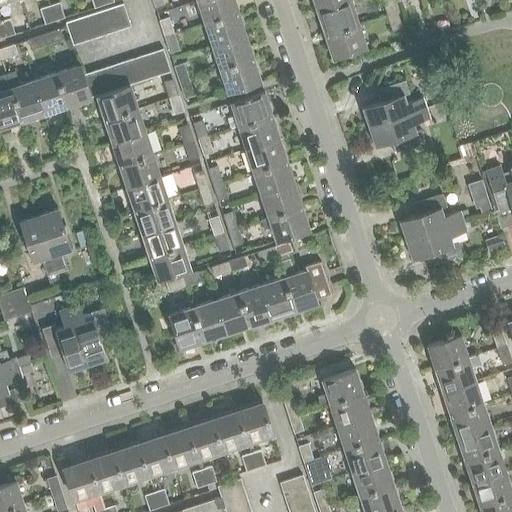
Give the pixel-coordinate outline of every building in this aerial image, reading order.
[(237,12),(232,0),(196,0),(195,1),(202,24),(237,12)] [(349,1),(348,0),(311,0),(315,12),(349,1)] [(380,0),(386,14),(395,11),(391,0),(380,0)] [(315,12),(323,35),(356,24),(349,1),(315,12)] [(54,20),(64,17),(59,2),(49,5),(54,20)] [(122,4),(110,7),(117,30),(129,26),(122,4)] [(54,20),(49,5),(39,8),(44,24),(54,20)] [(110,7),(98,11),(106,34),(117,30),(110,7)] [(98,11),(87,15),(94,38),(106,34),(98,11)] [(400,28),(395,11),(386,14),(391,31),(400,28)] [(244,35),(237,12),(202,24),(210,46),(244,35)] [(94,38),(87,15),(75,18),(83,41),(94,38)] [(164,36),(174,33),(168,17),(159,20),(164,36)] [(63,22),(65,27),(71,45),(83,41),(75,18),(63,22)] [(0,22),(4,37),(14,34),(10,19),(0,21),(0,22)] [(364,47),(356,24),(323,35),(330,58),(364,47)] [(62,39),(59,29),(43,34),(46,44),(62,39)] [(174,33),(164,36),(169,53),(179,49),(174,33)] [(46,44),(43,34),(27,40),(30,49),(46,44)] [(244,35),(210,46),(217,69),(251,57),(244,35)] [(17,54),(14,44),(0,48),(0,57),(1,59),(17,54)] [(161,48),(150,52),(157,75),(169,71),(161,48)] [(150,52),(138,56),(146,79),(157,75),(150,52)] [(138,56),(127,59),(134,83),(146,79),(138,56)] [(251,57),(217,69),(225,92),(259,81),(251,57)] [(123,86),(128,85),(134,83),(127,59),(115,63),(123,86)] [(179,82),(189,79),(183,62),(174,66),(179,82)] [(115,63),(104,67),(111,90),(123,86),(115,63)] [(54,72),(65,106),(88,98),(81,74),(77,65),(54,72)] [(111,90),(104,67),(92,71),(100,94),(111,90)] [(4,74),(19,121),(42,113),(31,80),(18,84),(14,71),(4,74)] [(81,74),(88,98),(95,96),(100,94),(92,71),(81,74)] [(54,72),(31,80),(42,113),(65,106),(54,72)] [(0,89),(0,90),(0,127),(19,121),(4,74),(0,75),(0,89)] [(168,98),(178,95),(172,78),(163,81),(168,98)] [(189,79),(179,82),(184,98),(194,95),(189,79)] [(366,127),(423,108),(419,99),(404,104),(401,96),(407,94),(402,81),(374,90),(378,102),(359,109),(366,127)] [(103,119),(136,108),(128,85),(123,86),(111,90),(100,94),(95,96),(103,119)] [(229,103),(236,126),(270,115),(263,91),(229,103)] [(183,111),(178,95),(168,98),(173,114),(183,111)] [(143,131),(136,108),(103,119),(110,142),(143,131)] [(426,118),(423,108),(366,127),(372,146),(391,140),(395,152),(423,143),(419,129),(413,131),(410,124),(426,118)] [(270,115),(236,126),(244,149),(278,138),(270,115)] [(192,123),(198,139),(207,136),(202,120),(192,123)] [(183,143),(192,140),(187,124),(178,127),(183,143)] [(151,154),(143,131),(110,142),(117,165),(151,154)] [(212,152),(207,136),(198,139),(203,155),(212,152)] [(278,138),(244,149),(251,171),(285,160),(278,138)] [(198,156),(192,140),(183,143),(188,159),(198,156)] [(158,177),(151,154),(117,165),(125,187),(158,177)] [(293,183),(285,160),(251,171),(259,194),(293,183)] [(511,213),(511,161),(505,164),(511,180),(503,183),(498,167),(485,171),(498,210),(510,206),(511,213)] [(207,168),(213,184),(222,181),(217,165),(207,168)] [(192,173),(198,189),(208,186),(202,170),(192,173)] [(166,199),(158,177),(125,187),(132,210),(166,199)] [(227,197),(222,181),(213,184),(218,201),(227,197)] [(300,205),(293,183),(259,194),(266,216),(300,205)] [(203,206),(212,203),(213,202),(208,186),(198,189),(203,206)] [(397,221),(403,240),(461,221),(457,211),(441,216),(438,208),(444,206),(440,194),(411,203),(415,215),(397,221)] [(481,213),(491,209),(486,194),(476,198),(481,213)] [(173,222),(166,199),(132,210),(140,233),(173,222)] [(308,229),(300,205),(266,216),(274,240),(308,229)] [(55,208),(36,215),(55,272),(65,269),(60,254),(69,251),(55,208)] [(228,230),(237,227),(232,211),(223,214),(228,230)] [(45,275),(55,272),(36,215),(17,221),(31,263),(40,260),(45,275)] [(213,235),(223,232),(218,215),(208,219),(213,235)] [(461,221),(403,240),(409,259),(428,253),(432,265),(461,256),(456,242),(450,244),(448,236),(464,231),(461,221)] [(181,245),(173,222),(140,233),(147,256),(181,245)] [(237,227),(228,230),(233,246),(242,243),(237,227)] [(228,248),(223,232),(213,235),(218,251),(228,248)] [(489,251),(504,246),(500,234),(485,239),(489,251)] [(303,270),(295,273),(288,252),(292,251),(289,241),(273,246),(276,256),(283,277),(281,277),(292,311),(315,303),(314,299),(324,296),(329,294),(328,292),(329,292),(318,261),(302,266),(303,270)] [(189,268),(181,245),(147,256),(155,279),(189,268)] [(273,246),(256,252),(259,262),(276,256),(273,246)] [(242,256),(226,261),(230,271),(246,266),(242,256)] [(230,271),(226,261),(210,266),(213,276),(230,271)] [(201,280),(197,271),(181,276),(184,286),(201,280)] [(55,272),(46,275),(50,286),(59,283),(55,272)] [(184,286),(181,276),(165,281),(168,291),(184,286)] [(292,311),(281,277),(258,285),(269,319),(292,311)] [(269,319),(258,285),(235,293),(246,326),(269,319)] [(0,307),(27,299),(23,287),(0,294),(0,307)] [(246,326),(235,293),(212,300),(224,334),(246,326)] [(0,307),(0,310),(3,319),(3,320),(31,311),(27,299),(0,307)] [(224,334),(212,300),(190,308),(201,341),(224,334)] [(77,305),(67,308),(86,366),(105,360),(99,341),(111,338),(101,309),(88,313),(90,319),(83,321),(77,305)] [(67,372),(86,366),(67,308),(57,311),(62,327),(55,330),(53,324),(40,328),(49,357),(61,354),(67,372)] [(201,341),(190,308),(167,315),(178,349),(201,341)] [(496,348),(505,345),(500,329),(490,332),(496,348)] [(425,345),(433,369),(466,358),(458,334),(425,345)] [(501,364),(510,361),(505,345),(496,348),(501,364)] [(474,356),(466,358),(433,369),(440,392),(474,381),(469,368),(477,365),(474,356)] [(16,368),(19,376),(32,371),(28,357),(14,361),(16,368)] [(0,372),(16,368),(14,361),(13,358),(0,361),(0,372)] [(19,378),(19,376),(16,368),(0,372),(0,406),(15,402),(11,389),(5,391),(3,383),(19,378)] [(321,406),(327,403),(362,392),(354,368),(320,380),(324,393),(317,395),(321,406)] [(481,404),(474,381),(440,392),(448,415),(481,404)] [(369,415),(362,392),(327,403),(335,427),(369,415)] [(282,400),(288,417),(297,414),(292,397),(282,400)] [(259,399),(235,407),(246,443),(271,435),(259,399)] [(489,426),(481,404),(448,415),(455,438),(489,426)] [(235,407),(209,416),(222,451),(246,443),(235,407)] [(302,430),(297,414),(288,417),(293,433),(302,430)] [(377,438),(369,415),(335,427),(343,449),(377,438)] [(209,416),(184,424),(197,459),(222,451),(209,416)] [(184,424),(160,432),(172,467),(197,459),(184,424)] [(496,449),(489,426),(455,438),(463,460),(496,449)] [(160,432),(135,440),(148,476),(172,467),(160,432)] [(384,461),(377,438),(343,449),(350,472),(384,461)] [(135,440),(112,448),(124,483),(148,476),(135,440)] [(297,446),(303,462),(312,459),(307,443),(297,446)] [(112,448),(87,456),(99,492),(124,483),(112,448)] [(504,472),(496,449),(463,460),(471,483),(504,472)] [(255,468),(265,465),(260,450),(250,453),(255,468)] [(255,468),(250,453),(240,456),(245,471),(255,468)] [(326,455),(312,459),(303,462),(310,485),(331,478),(328,472),(331,471),(326,455)] [(73,500),(99,492),(87,456),(61,464),(73,500)] [(392,484),(384,461),(350,472),(358,495),(392,484)] [(215,481),(211,466),(201,469),(205,484),(215,481)] [(205,484),(201,469),(191,472),(196,487),(205,484)] [(471,483),(478,506),(511,495),(504,472),(471,483)] [(56,475),(54,476),(46,478),(51,494),(61,491),(56,475)] [(281,495),(304,487),(301,476),(277,483),(281,495)] [(216,487),(219,497),(219,499),(243,491),(239,479),(216,487)] [(0,484),(0,511),(22,505),(14,480),(0,484)] [(383,511),(399,507),(392,484),(358,495),(363,511),(383,511)] [(308,498),(304,487),(281,495),(285,505),(308,498)] [(168,504),(164,488),(154,492),(159,507),(168,504)] [(327,504),(322,488),(312,491),(318,507),(327,504)] [(66,507),(61,491),(51,494),(56,510),(66,507)] [(222,507),(223,509),(246,501),(243,491),(219,499),(222,507)] [(149,510),(159,507),(154,492),(144,495),(149,510)] [(511,511),(511,494),(511,495),(478,506),(480,511),(511,511)] [(219,497),(196,505),(198,511),(205,511),(222,507),(219,499),(219,497)] [(308,498),(285,505),(286,511),(305,511),(312,510),(308,498)] [(246,501),(223,509),(223,511),(248,511),(249,511),(246,501)]
